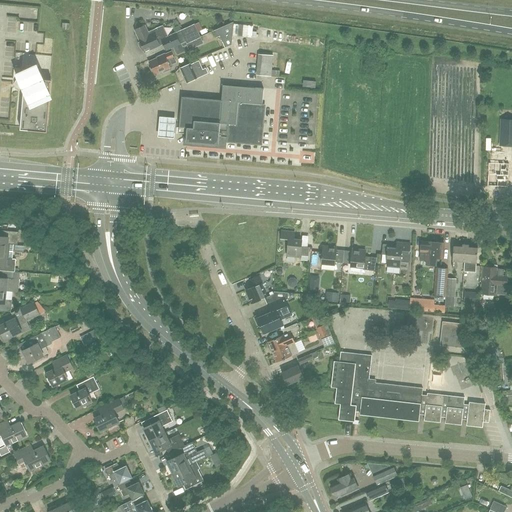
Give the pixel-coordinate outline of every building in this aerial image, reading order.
[(162,39),(166,50),(186,41),(186,43),(200,37),(195,24),(182,30),(178,22),(172,24),(176,33),(168,37),(163,26),(148,33),(145,25),(135,30),(141,42),(138,43),(139,46),(141,48),(143,47),(145,52),(161,45),(159,41),(162,39)] [(225,48),(231,45),(233,22),(213,31),(216,37),(220,36),(225,48)] [(255,37),(255,26),(245,25),(245,37),(255,37)] [(175,59),(172,51),(165,54),(165,53),(157,57),(157,59),(149,62),(155,74),(163,71),(164,73),(170,70),(169,68),(171,67),(170,65),(177,63),(175,59)] [(272,70),(273,55),(258,54),(256,75),(271,76),(272,70)] [(206,68),(203,70),(200,61),(192,65),(191,64),(181,68),(187,83),(209,74),(206,68)] [(19,78),(17,79),(16,80),(15,81),(15,82),(14,83),(14,84),(14,85),(14,86),(15,87),(16,88),(17,89),(18,89),(19,89),(21,89),(23,88),(25,91),(22,122),(21,129),(45,131),(46,124),(50,80),(42,79),(36,67),(38,66),(37,65),(16,75),(16,76),(17,75),(19,78)] [(179,132),(187,133),(186,141),(219,144),(219,138),(259,142),(264,88),(223,84),(222,100),(182,96),(179,132)] [(175,140),(176,120),(160,119),(159,139),(175,140)] [(500,146),(511,146),(511,119),(501,119),(500,146)] [(496,163),(496,153),(490,153),(490,163),(489,163),(488,181),(505,182),(506,163),(496,163)] [(0,251),(13,252),(14,244),(17,245),(17,241),(18,232),(3,231),(2,237),(0,236),(0,251)] [(309,247),(301,246),(302,240),(294,240),(295,232),(281,231),(281,238),(288,239),(287,256),(300,257),(300,255),(309,256),(309,247)] [(309,245),(311,235),(304,234),(302,245),(309,245)] [(421,251),(420,260),(427,260),(427,264),(432,265),(437,265),(437,258),(442,258),(444,243),(429,242),(429,243),(422,242),(421,251)] [(387,266),(408,268),(411,244),(397,243),(396,252),(388,251),(388,255),(383,255),(382,263),(387,264),(387,266)] [(464,262),(466,245),(454,244),(452,268),(457,268),(457,262),(464,262)] [(466,245),(464,262),(465,262),(464,271),(475,272),(478,246),(466,245)] [(343,263),(344,251),(336,250),(336,247),(323,246),(322,263),(335,265),(335,262),(343,263)] [(344,251),(343,263),(351,264),(351,266),(364,268),(364,270),(375,271),(377,257),(365,256),(366,250),(352,249),(352,252),(344,251)] [(12,259),(13,252),(0,251),(0,271),(1,271),(14,272),(15,264),(15,259),(12,259)] [(506,295),(508,276),(504,276),(504,270),(499,269),(499,268),(483,266),(481,294),(496,295),(497,294),(506,295)] [(437,268),(435,296),(446,296),(448,268),(437,268)] [(13,283),(14,272),(1,271),(1,278),(0,278),(0,291),(6,292),(7,283),(13,283)] [(252,303),(267,296),(262,284),(263,284),(260,275),(251,279),(254,287),(246,290),(252,303)] [(448,278),(447,296),(455,297),(456,279),(448,278)] [(5,300),(6,292),(0,291),(0,311),(10,312),(12,300),(5,300)] [(266,297),(268,302),(272,312),(265,315),(264,313),(254,317),(258,326),(261,325),(264,333),(283,325),(281,320),(292,315),(285,300),(288,300),(288,292),(274,292),(273,294),(266,297)] [(338,303),(339,293),(326,292),(326,301),(338,303)] [(410,302),(409,310),(422,311),(444,314),(445,306),(434,304),(423,303),(423,299),(410,297),(410,298),(410,300),(410,302)] [(410,302),(410,300),(396,299),(396,301),(389,300),(388,308),(395,308),(409,310),(410,302)] [(26,321),(40,315),(34,302),(19,309),(22,315),(15,319),(0,325),(0,333),(1,334),(0,334),(0,337),(3,343),(11,339),(10,338),(21,332),(22,334),(30,330),(26,321)] [(318,334),(329,330),(323,314),(312,318),(318,334)] [(464,348),(466,324),(442,321),(440,345),(464,348)] [(287,346),(295,343),(291,333),(299,329),(297,323),(282,329),(285,335),(268,342),(273,352),(287,346)] [(28,364),(44,356),(40,350),(51,344),(51,343),(60,338),(55,327),(27,340),(31,347),(22,351),(28,364)] [(84,346),(99,339),(94,330),(80,337),(84,346)] [(329,330),(318,334),(320,338),(321,338),(324,347),(335,343),(329,330)] [(287,346),(273,352),(277,362),(291,356),(299,352),(295,343),(287,346)] [(486,362),(495,358),(491,344),(481,347),(486,362)] [(313,359),(319,357),(316,351),(298,359),(300,365),(313,359)] [(333,371),(331,387),(337,388),(335,404),(340,404),(339,420),(355,421),(356,412),(360,412),(419,419),(420,415),(425,415),(424,420),(440,422),(441,417),(446,418),(446,423),(462,425),(462,419),(467,420),(467,425),(483,427),(483,422),(489,423),(491,410),(485,409),(485,404),(469,402),(469,405),(464,404),(465,397),(427,393),(427,395),(422,394),(423,388),(369,382),(372,355),(341,352),(339,362),(334,361),(333,371)] [(68,380),(73,378),(69,370),(73,368),(67,356),(52,363),(56,369),(46,374),(53,387),(68,379),(68,380)] [(506,363),(495,362),(495,385),(506,386),(506,363)] [(287,385),(304,378),(298,365),(282,373),(287,385)] [(77,409),(92,402),(89,395),(99,390),(93,377),(76,386),(79,392),(70,397),(77,409)] [(464,381),(466,390),(479,387),(476,378),(464,381)] [(0,395),(2,400),(11,397),(9,391),(0,393),(0,395)] [(101,432),(119,423),(114,414),(123,410),(118,400),(99,409),(102,415),(95,419),(101,432)] [(150,441),(165,434),(162,427),(173,422),(167,410),(150,418),(153,424),(144,429),(150,441)] [(0,437),(1,437),(6,446),(26,436),(19,423),(7,429),(4,423),(0,424),(0,437)] [(169,454),(180,449),(184,446),(179,435),(168,440),(165,434),(150,441),(156,454),(166,449),(169,454)] [(171,459),(166,462),(173,474),(193,464),(194,463),(197,462),(207,457),(203,450),(197,453),(192,443),(184,446),(180,449),(182,454),(171,459)] [(30,454),(27,447),(14,454),(19,464),(26,460),(31,471),(50,462),(43,447),(30,454)] [(118,485),(129,480),(132,478),(126,466),(120,469),(117,463),(105,469),(114,487),(118,485)] [(193,464),(173,474),(179,487),(191,481),(194,486),(204,481),(198,469),(196,470),(193,464)] [(377,484),(398,475),(394,466),(373,475),(377,484)] [(352,477),(350,474),(338,479),(339,482),(331,486),(336,498),(359,489),(353,476),(352,477)] [(132,501),(143,495),(145,494),(138,482),(132,485),(129,480),(118,485),(124,497),(129,494),(132,501)] [(371,500),(384,494),(389,492),(385,483),(367,491),(371,500)] [(501,486),(498,491),(511,497),(511,490),(504,487),(501,486)] [(127,511),(153,511),(147,500),(146,501),(143,495),(132,501),(126,503),(126,504),(124,505),(127,511)] [(59,506),(61,511),(81,511),(79,511),(75,511),(71,501),(70,502),(69,500),(67,499),(62,502),(62,503),(63,505),(59,506)] [(497,511),(504,511),(507,507),(494,501),(490,509),(497,511)] [(417,511),(419,511),(415,502),(408,505),(397,509),(397,510),(393,511),(417,511)] [(369,511),(366,503),(344,511),(369,511)]
